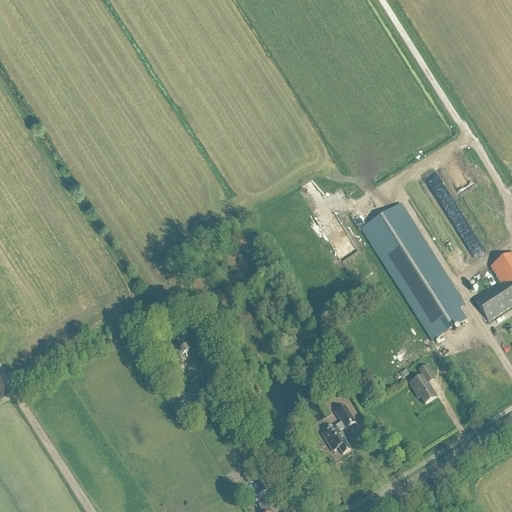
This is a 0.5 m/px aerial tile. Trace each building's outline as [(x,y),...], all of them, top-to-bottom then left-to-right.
[(400,207),(361,231),(425,333),(432,344),(467,322),(460,311),(464,308),(400,207)] [(499,285),(473,302),(488,323),(511,307),(511,254),(490,269),(499,285)] [(189,353),(185,348),(180,352),(182,357),(189,353)] [(505,372),(511,366),(501,357),(496,363),(505,372)] [(427,368),(425,368),(419,372),(422,378),(409,386),(418,400),(420,399),(425,406),(436,399),(428,385),(435,381),(427,368)] [(344,386),(340,380),(330,387),(334,392),(344,386)] [(260,396),(252,401),(265,425),(274,420),(260,396)] [(322,437),(332,453),(338,450),(342,456),(350,451),(343,440),(344,439),(340,433),(345,430),(354,424),(344,408),(335,414),(341,425),(332,430),(331,428),(330,428),(324,431),(323,433),(325,435),(322,437)] [(252,470),(242,476),(249,486),(259,480),(252,470)] [(251,486),(258,498),(266,493),(258,481),(251,486)] [(282,505),(274,488),(269,491),(273,499),(268,501),(272,510),(282,505)] [(270,511),(265,503),(258,507),(261,511),(270,511)]
